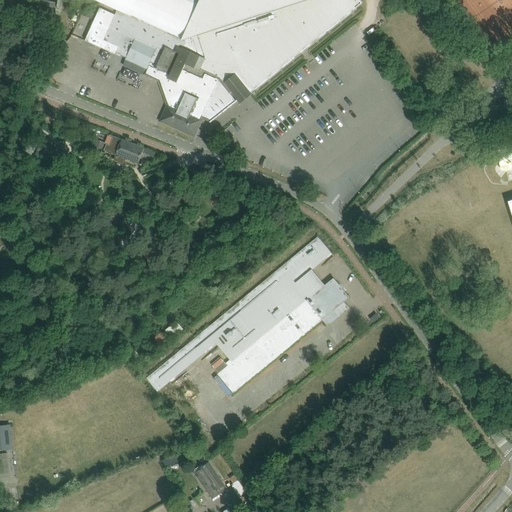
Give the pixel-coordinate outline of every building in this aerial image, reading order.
[(94,0),(117,10),(115,15),(100,8),(85,40),(101,48),(116,54),(117,53),(121,55),(126,58),(126,59),(148,69),(146,73),(160,80),(163,90),(168,79),(180,53),(176,51),(177,47),(182,49),(182,48),(183,47),(183,46),(183,45),(184,43),(186,40),(192,42),(198,45),(197,45),(213,52),(226,58),(225,60),(216,78),(219,79),(202,117),(211,121),(208,123),(209,124),(239,99),(236,95),(238,96),(237,94),(243,89),(245,90),(244,89),(245,88),(248,92),(249,94),(354,9),(356,8),(362,3),(360,0),(94,0)] [(93,13),(83,9),(81,15),(91,19),(93,13)] [(47,14),(44,19),(54,24),(56,19),(47,14)] [(169,106),(162,120),(194,135),(202,117),(219,79),(216,78),(225,60),(226,58),(213,52),(197,45),(198,45),(192,42),(186,40),(184,43),(183,45),(183,46),(183,47),(182,48),(182,49),(177,47),(176,51),(180,53),(168,79),(163,90),(169,106)] [(110,134),(104,150),(116,154),(114,160),(123,164),(125,158),(139,163),(139,161),(141,157),(144,148),(122,139),(110,134)] [(94,139),(92,145),(102,149),(105,143),(94,139)] [(312,270),(333,253),(320,237),(148,379),(161,394),(219,346),(232,362),(217,374),(233,393),(323,319),(327,325),(338,316),(334,310),(350,297),(334,278),(325,285),(312,270)] [(179,335),(190,326),(183,317),(172,326),(179,335)] [(165,342),(158,335),(151,340),(158,348),(165,342)] [(145,362),(135,351),(131,355),(140,366),(145,362)] [(0,425),(0,450),(12,449),(10,424),(0,425)] [(191,447),(196,455),(201,452),(195,444),(191,447)] [(0,453),(0,473),(9,473),(7,453),(0,453)] [(194,471),(195,473),(194,474),(212,500),(228,489),(209,462),(204,465),(202,464),(195,469),(194,471)] [(247,489),(253,484),(243,470),(237,475),(247,489)]
